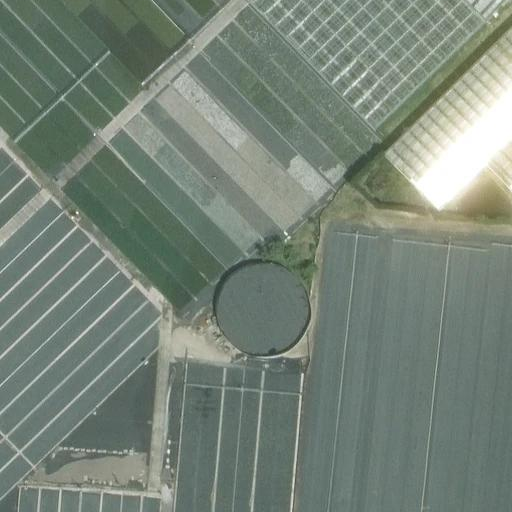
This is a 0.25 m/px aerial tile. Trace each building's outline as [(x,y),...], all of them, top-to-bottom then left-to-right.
[(246,0),(375,132),(511,0),(246,0)] [(511,28),(384,156),(439,212),(485,166),(485,165),(511,137),(511,28)] [(511,137),(485,165),(485,166),(511,192),(511,137)] [(234,352),(270,352),(270,351),(297,352),(298,273),(239,273),(239,310),(234,310),(234,352)] [(184,384),(178,427),(216,432),(222,389),(184,384)] [(116,511),(116,492),(35,493),(35,502),(30,502),(30,511),(116,511)] [(290,511),(291,504),(183,496),(182,507),(189,508),(189,511),(290,511)]
